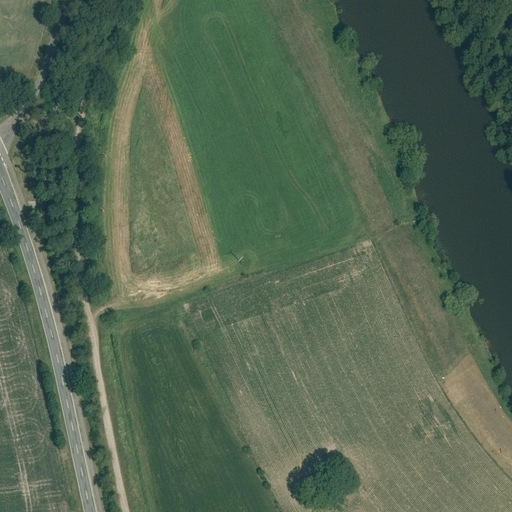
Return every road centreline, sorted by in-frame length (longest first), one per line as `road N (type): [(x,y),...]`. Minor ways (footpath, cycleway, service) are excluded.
road 1 (track): [(108,0),(83,94),(77,233),(126,511)]
road 2 (secondary): [(0,171),(61,362),(91,511)]
road 3 (unclassified): [(0,142),(42,86),(71,0)]
